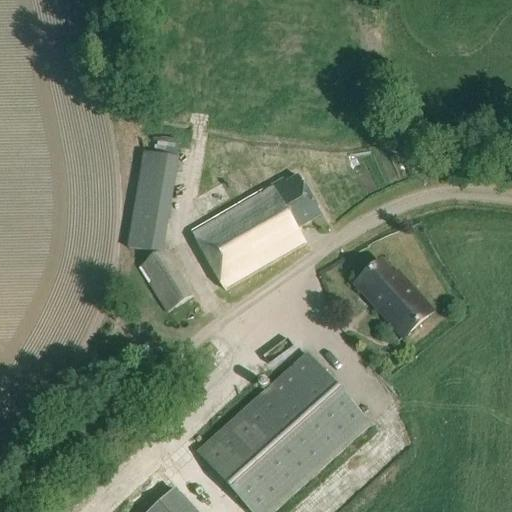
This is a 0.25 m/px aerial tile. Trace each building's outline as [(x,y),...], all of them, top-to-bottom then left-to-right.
[(297,232),(321,217),(300,180),(288,188),(284,183),(193,235),(225,292),(305,246),(297,232)] [(134,213),(127,251),(162,257),(163,256),(169,219),(137,214),(134,213)] [(162,257),(139,270),(167,316),(194,299),(166,254),(163,256),(162,257)] [(410,336),(434,314),(399,276),(396,280),(382,264),(357,287),(393,326),(397,322),(410,336)] [(307,355),(197,454),(249,511),(275,511),(371,426),(307,355)] [(158,511),(206,511),(186,489),(158,511)]
